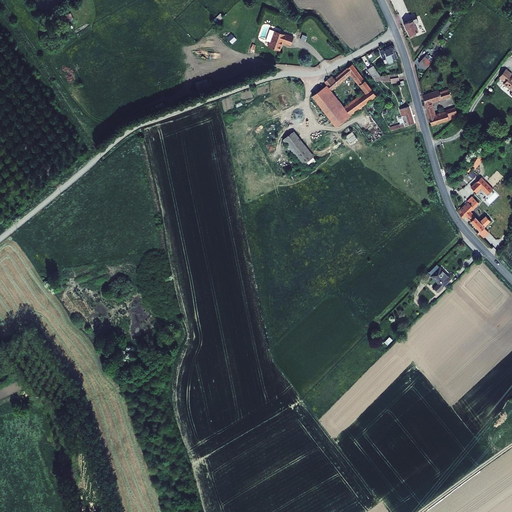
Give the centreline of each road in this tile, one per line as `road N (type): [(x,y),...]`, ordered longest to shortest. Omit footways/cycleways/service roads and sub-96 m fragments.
road 1 (residential): [(0,238),(136,126),(273,76),(325,70),(395,32)]
road 2 (tertiary): [(395,32),(446,200),(511,279)]
